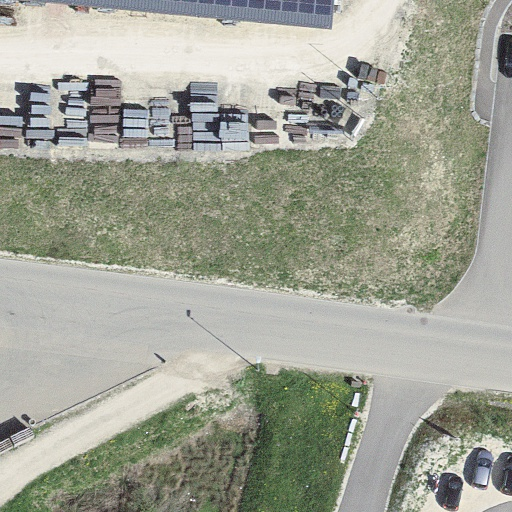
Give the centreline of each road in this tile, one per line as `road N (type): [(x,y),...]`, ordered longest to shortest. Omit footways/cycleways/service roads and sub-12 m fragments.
road 1 (tertiary): [(511,362),(0,295)]
road 2 (unknown): [(471,357),(511,171)]
